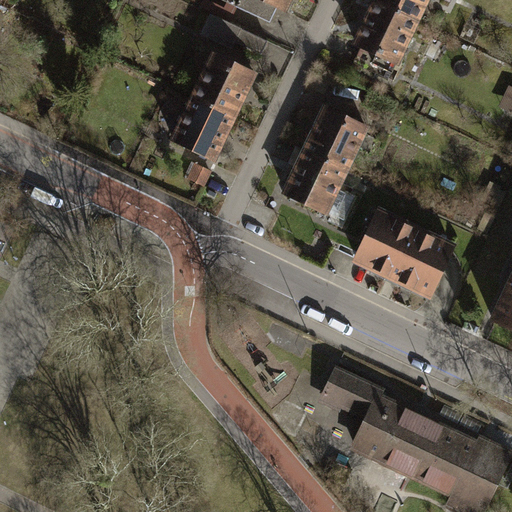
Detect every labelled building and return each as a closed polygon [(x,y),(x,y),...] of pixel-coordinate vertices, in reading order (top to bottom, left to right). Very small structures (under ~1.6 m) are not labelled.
[(222,0),(265,20),(273,4),(285,10),(289,0),(222,0)] [(426,0),(377,0),(377,1),(417,20),(426,0)] [(417,20),(377,1),(357,44),(364,48),(357,64),(389,79),(417,20)] [(268,41),(211,14),(201,34),(232,49),(236,42),(262,54),(268,41)] [(255,74),(215,55),(194,98),(234,116),(255,74)] [(502,106),(511,110),(511,88),(510,88),(502,106)] [(398,103),(370,90),(363,105),(391,118),(398,103)] [(234,116),(194,98),(174,140),(214,159),(234,116)] [(367,127),(327,108),(306,151),(346,170),(367,127)] [(346,170),(306,151),(286,194),(326,212),(346,170)] [(204,185),(211,172),(196,165),(190,178),(204,185)] [(453,247),(380,212),(357,259),(430,294),(446,261),(453,247)] [(511,264),(505,278),(511,281),(493,320),(511,328),(511,264)] [(490,449),(380,397),(382,391),(337,370),(325,397),(367,417),(353,446),(485,509),(511,452),(493,443),(490,449)]
